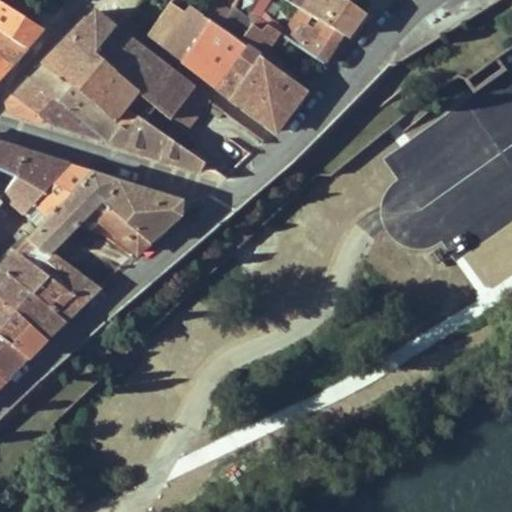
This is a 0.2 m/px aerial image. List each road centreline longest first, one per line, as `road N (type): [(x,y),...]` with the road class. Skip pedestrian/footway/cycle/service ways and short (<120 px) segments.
road 1 (residential): [(0,400),(224,191)]
road 2 (residential): [(224,191),(410,0)]
road 3 (residential): [(0,118),(224,191)]
road 4 (residential): [(0,89),(81,0)]
